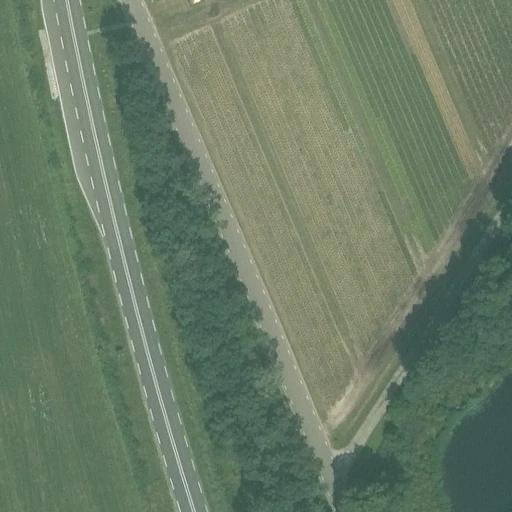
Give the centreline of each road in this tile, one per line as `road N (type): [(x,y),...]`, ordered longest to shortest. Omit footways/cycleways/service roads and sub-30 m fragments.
road 1 (unclassified): [(343,511),(131,0)]
road 2 (primary): [(67,0),(121,255),(193,511)]
